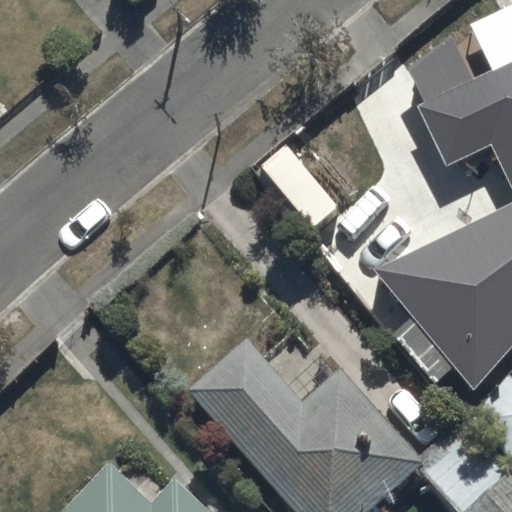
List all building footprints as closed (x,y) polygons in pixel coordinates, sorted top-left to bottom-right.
[(471,380),(511,334),(511,51),(470,72),(449,28),(406,60),(423,94),(416,98),(445,157),(487,137),(511,187),(511,194),(374,260),(471,380)] [(244,335),(186,386),(297,511),(368,511),(424,462),(340,369),(303,401),(244,335)] [(511,374),(507,370),(468,417),(511,454),(511,374)] [(107,458),(54,511),(211,511),(176,478),(166,488),(134,458),(120,471),(107,458)] [(511,511),(511,468),(509,465),(455,511),(511,511)]
